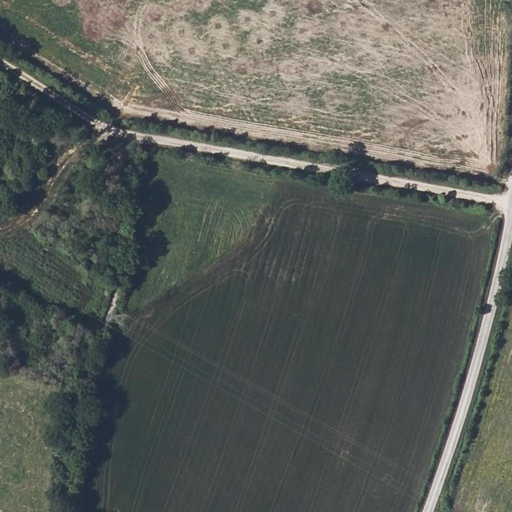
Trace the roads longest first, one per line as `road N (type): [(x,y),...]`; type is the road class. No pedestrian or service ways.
road 1 (track): [(0,61),(120,134),(511,204)]
road 2 (track): [(70,511),(74,435),(117,280),(120,134)]
road 3 (unclassified): [(428,511),(480,356),(511,198)]
